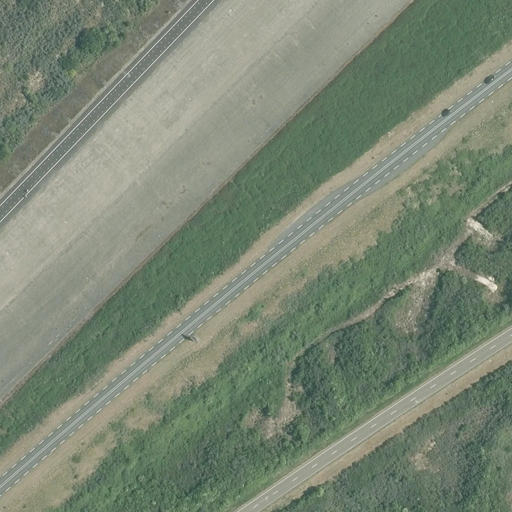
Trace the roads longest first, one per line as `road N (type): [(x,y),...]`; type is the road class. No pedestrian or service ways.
road 1 (primary): [(0,482),(321,213),(511,67)]
road 2 (unclassified): [(247,511),(511,334)]
road 3 (unclassified): [(0,212),(203,0)]
